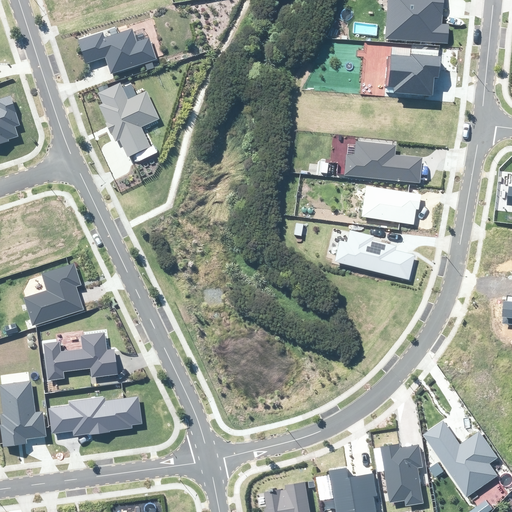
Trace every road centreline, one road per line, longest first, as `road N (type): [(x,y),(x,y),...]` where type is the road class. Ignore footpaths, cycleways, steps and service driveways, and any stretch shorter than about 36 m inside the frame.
road 1 (residential): [(209,461),(342,420),(416,353),(451,284),(481,124)]
road 2 (residential): [(74,161),(192,405),(209,461)]
road 3 (residential): [(0,489),(209,461)]
road 4 (residential): [(17,0),(74,161)]
road 5 (residential): [(481,124),(493,0)]
